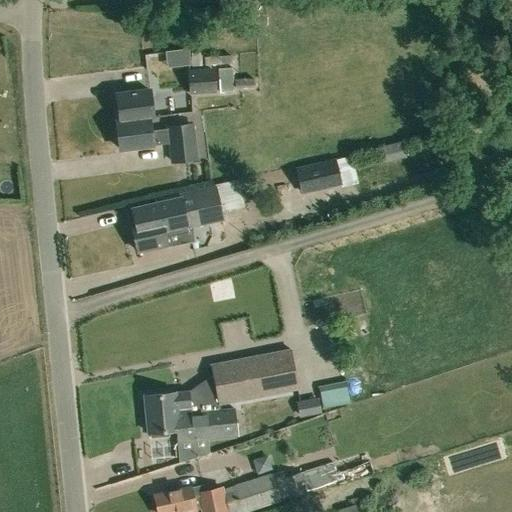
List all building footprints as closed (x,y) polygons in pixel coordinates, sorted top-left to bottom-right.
[(231,9),(231,20),(249,19),(249,9),(231,9)] [(232,64),(231,55),(204,57),(204,66),(232,64)] [(234,92),(233,67),(218,68),(220,93),(234,92)] [(189,94),(216,93),(214,68),(188,69),(189,94)] [(253,78),(235,78),(235,88),(254,87),(253,78)] [(150,131),(149,118),(153,118),(150,90),(117,94),(120,121),(116,121),(119,148),(171,142),(173,161),(195,158),(191,126),(169,128),(169,129),(150,131)] [(402,141),(382,146),(385,160),(406,155),(402,141)] [(300,194),(341,184),(335,158),(294,167),(300,194)] [(137,251),(167,244),(165,236),(188,232),(187,228),(222,221),(215,189),(190,194),(191,198),(132,210),(135,225),(132,226),(137,251)] [(220,404),(297,389),(289,350),(211,364),(213,373),(219,404),(220,404)] [(213,373),(188,391),(144,395),(148,433),(150,433),(151,437),(169,436),(169,431),(178,430),(179,440),(193,438),(193,439),(237,434),(235,408),(220,410),(220,404),(219,404),(213,373)] [(296,402),(299,417),(320,413),(318,398),(296,402)] [(157,444),(145,445),(147,468),(160,467),(157,444)] [(418,453),(417,449),(392,457),(392,455),(369,462),(373,473),(421,459),(419,452),(418,453)] [(337,480),(331,461),(300,472),(300,471),(285,477),(283,470),(272,473),(222,490),(221,487),(204,491),(203,484),(154,495),(157,511),(187,511),(202,509),(202,511),(244,511),(281,500),(281,499),(337,480)]
